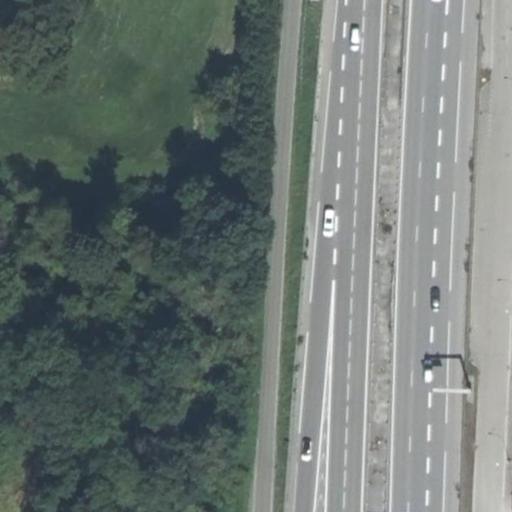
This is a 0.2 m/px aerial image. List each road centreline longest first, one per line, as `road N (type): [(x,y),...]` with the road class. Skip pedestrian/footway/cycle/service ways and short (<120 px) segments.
road 1 (unclassified): [(293,0),(262,511)]
road 2 (unclassified): [(488,511),(508,0)]
road 3 (trunk): [(407,511),(426,0)]
road 4 (trunk): [(365,0),(350,274)]
road 5 (trunk): [(350,274),(321,315),(304,511)]
road 6 (trunk): [(350,274),(341,511)]
